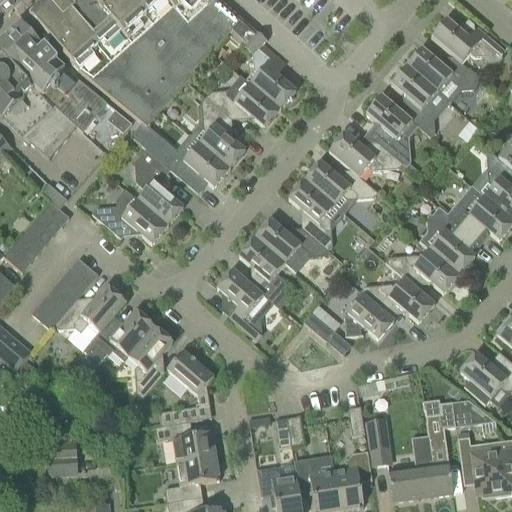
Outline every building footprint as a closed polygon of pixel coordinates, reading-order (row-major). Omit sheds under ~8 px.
[(46,0),(45,4),(28,19),(51,45),(78,75),(146,131),(228,38),(241,23),(215,0),(46,0)] [(265,44),(241,23),(228,38),(252,58),(262,48),(265,44)] [(430,41),(456,64),(461,67),(469,58),(473,61),(483,60),(483,64),(486,67),(499,66),(502,62),(499,59),(500,59),(505,54),(482,34),(473,45),(446,23),(430,41)] [(105,107),(54,66),(42,53),(19,27),(0,44),(0,58),(6,65),(17,76),(61,119),(62,119),(75,130),(82,136),(105,107)] [(295,95),(275,78),(284,67),(262,48),(252,58),(253,74),(245,84),(246,85),(249,87),(279,113),(295,95)] [(479,83),(461,67),(456,64),(448,74),(421,52),(406,70),(436,96),(444,87),(448,90),(475,88),(479,83)] [(61,119),(17,76),(6,65),(0,58),(0,123),(1,124),(28,150),(30,147),(48,163),(75,130),(62,119),(61,119)] [(411,126),(416,130),(430,141),(434,137),(432,110),(428,106),(436,96),(406,70),(390,89),(416,111),(407,122),(411,126)] [(279,113),(249,87),(246,85),(245,84),(239,79),(226,94),(209,96),(205,101),(228,121),(237,109),(264,132),(279,113)] [(511,144),(497,162),(511,174),(511,87),(508,92),(511,94),(511,144)] [(380,148),(383,151),(401,168),(405,171),(409,166),(407,141),(416,130),(411,126),(407,122),(381,99),(365,118),(375,126),(375,131),(368,139),(379,149),(380,148)] [(206,137),(198,147),(229,173),(244,154),(218,132),(228,121),(205,101),(200,107),(202,134),(206,137)] [(131,128),(114,114),(106,123),(122,138),(131,128)] [(213,191),(229,173),(198,147),(190,157),(186,153),(159,155),(158,141),(150,142),(138,132),(130,141),(145,154),(172,176),(180,183),(181,182),(177,179),(186,169),(213,191)] [(328,155),(354,178),(359,181),(367,171),(371,175),(398,172),(401,168),(383,151),(380,148),(379,149),(370,159),(344,136),(328,155)] [(0,161),(10,151),(0,140),(0,161)] [(144,194),(136,204),(167,230),(182,211),(156,189),(165,178),(168,181),(172,176),(145,154),(134,167),(135,186),(144,194)] [(511,192),(503,185),(511,175),(511,174),(497,162),(489,155),(485,160),(487,187),(491,190),(483,200),(511,224),(511,192)] [(377,197),(359,181),(354,178),(345,188),(319,166),(303,184),(334,210),(342,201),(346,204),(373,202),(377,197)] [(325,220),(334,210),(303,184),(287,202),(314,225),(305,235),(327,255),(331,250),(329,223),(325,220)] [(66,204),(47,187),(39,197),(49,205),(59,213),(66,204)] [(511,228),(511,224),(483,200),(483,201),(471,190),(446,219),(457,228),(463,233),(479,247),(489,236),(498,245),(511,228)] [(167,230),(136,204),(128,213),(124,210),(96,212),(91,218),(120,242),(130,230),(151,248),(167,230)] [(68,221),(59,213),(49,205),(41,214),(61,230),(68,221)] [(474,261),(448,238),(457,228),(446,219),(438,211),(430,220),(432,240),(436,243),(428,253),(458,279),(474,261)] [(61,230),(41,214),(34,223),(53,239),(61,230)] [(53,240),(34,223),(26,232),(45,249),(53,240)] [(323,260),(327,255),(305,235),(296,246),(269,223),(254,242),(284,268),(293,258),(297,262),(323,260)] [(45,249),(26,232),(18,241),(37,258),(45,249)] [(37,258),(18,241),(10,250),(29,267),(37,258)] [(264,283),(255,293),(262,300),(278,313),(282,308),(280,281),(276,278),(284,268),(254,242),(238,260),(264,283)] [(29,267),(10,250),(2,260),(3,260),(21,276),(29,267)] [(443,297),(458,279),(428,253),(419,262),(415,259),(388,261),(384,266),(403,282),(407,285),(416,275),(443,297)] [(70,272),(89,289),(97,279),(78,262),(70,272)] [(62,281),(82,297),(89,289),(70,272),(62,281)] [(254,309),(262,300),(255,293),(232,273),(216,292),(242,315),(233,325),(256,345),(260,340),(258,313),(254,309)] [(55,290),(74,306),(76,303),(82,297),(62,281),(55,290)] [(434,308),(407,285),(403,282),(394,292),(390,288),(363,290),(359,296),(362,299),(382,315),(391,304),(418,327),(434,308)] [(56,307),(66,315),(74,306),(55,290),(47,299),(56,307)] [(89,345),(106,328),(125,306),(106,290),(87,312),(76,303),(74,306),(66,315),(53,330),(54,330),(58,333),(85,331),(88,327),(97,335),(89,345)] [(393,325),(382,315),(362,299),(359,296),(351,305),(351,308),(353,310),(344,321),(345,340),(345,341),(362,340),(362,338),(360,339),(360,332),(361,330),(377,343),(393,325)] [(56,307),(47,299),(30,318),(40,326),(56,307)] [(50,334),(54,330),(53,330),(66,315),(56,307),(40,326),(50,334)] [(123,365),(127,361),(154,331),(135,315),(116,337),(106,328),(89,345),(82,354),(87,358),(85,361),(94,369),(96,366),(98,368),(106,359),(108,360),(112,355),(123,365)] [(325,345),(334,336),(311,316),(303,326),(325,345)] [(511,320),(496,339),(511,352),(511,320)] [(150,373),(172,346),(154,331),(127,361),(137,369),(133,373),(135,400),(140,404),(160,381),(150,373)] [(0,336),(0,364),(14,377),(31,357),(3,333),(0,336)] [(182,355),(166,374),(196,400),(199,411),(209,409),(206,390),(213,381),(182,355)] [(511,367),(511,368),(502,380),(476,357),(459,376),(469,384),(463,391),(484,409),(498,392),(503,395),(511,394),(511,367)] [(66,376),(59,383),(67,390),(72,385),(71,380),(66,376)] [(452,498),(446,450),(443,433),(495,425),(468,404),(439,408),(440,418),(425,421),(426,426),(431,469),(423,470),(427,501),(452,498)] [(360,411),(359,411),(347,413),(350,432),(351,440),(364,438),(363,430),(360,411)] [(158,416),(160,430),(184,427),(181,413),(158,416)] [(299,420),(286,422),(291,450),(303,448),(299,420)] [(291,450),(286,422),(274,424),(278,452),(291,450)] [(366,426),(372,470),(389,467),(383,424),(366,426)] [(175,466),(215,460),(211,436),(186,440),(184,427),(160,430),(154,431),(156,445),(172,443),(175,466)] [(427,501),(423,470),(431,469),(427,440),(411,442),(414,471),(387,475),(389,486),(392,506),(422,502),(427,501)] [(511,493),(511,442),(511,443),(470,449),(469,441),(457,443),(460,467),(472,465),(476,499),(511,493)] [(47,481),(76,478),(74,445),(44,447),(47,481)] [(344,474),(333,476),(338,511),(358,511),(363,511),(359,486),(371,484),(368,465),(367,455),(351,458),(346,464),(342,466),(345,468),(343,470),(344,474)] [(164,493),(166,507),(196,502),(194,488),(219,484),(215,460),(175,466),(179,490),(164,493)] [(291,482),(282,484),(282,480),(276,476),(275,471),(256,474),(260,501),(273,499),(275,511),(300,511),(296,481),(291,482)] [(313,511),(338,511),(333,476),(308,479),(312,499),(313,511)] [(221,511),(197,511),(196,502),(166,507),(166,511),(223,511),(221,511)]
